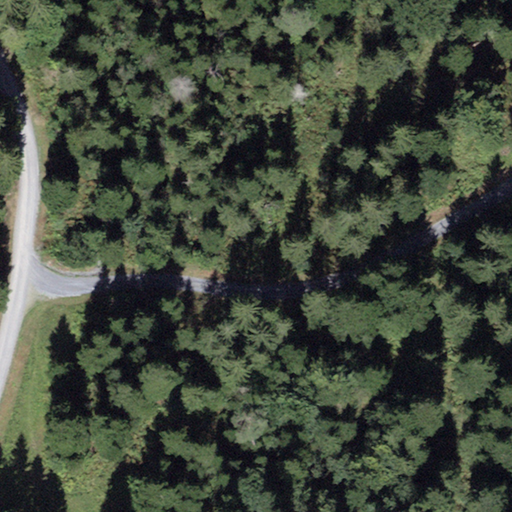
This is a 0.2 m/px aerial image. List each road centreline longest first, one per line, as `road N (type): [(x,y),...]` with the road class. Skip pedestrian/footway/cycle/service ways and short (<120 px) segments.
road 1 (track): [(44,277),(272,295),(382,265),(511,188)]
road 2 (track): [(44,277),(0,78)]
